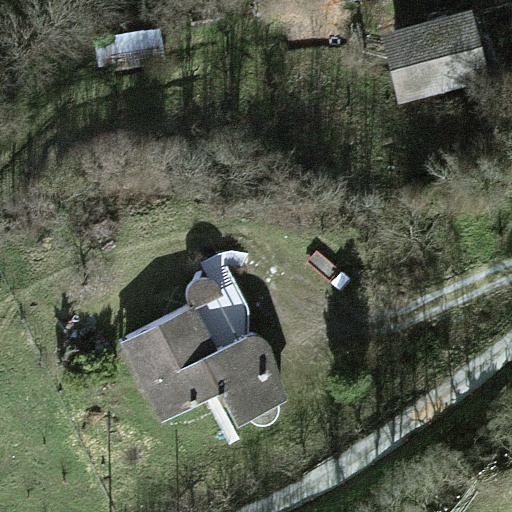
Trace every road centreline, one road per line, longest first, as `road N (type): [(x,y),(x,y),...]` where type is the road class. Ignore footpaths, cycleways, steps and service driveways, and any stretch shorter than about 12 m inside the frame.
road 1 (residential): [(256,511),(316,484),(511,345)]
road 2 (track): [(359,329),(511,261)]
